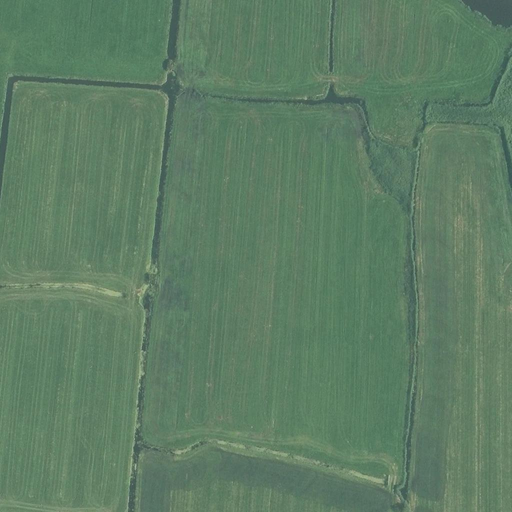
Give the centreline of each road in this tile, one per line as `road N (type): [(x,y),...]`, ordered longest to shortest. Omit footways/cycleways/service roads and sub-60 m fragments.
road 1 (track): [(111,511),(137,280),(166,282),(188,71),(78,62),(0,36)]
road 2 (track): [(188,71),(370,85),(382,107),(433,145)]
